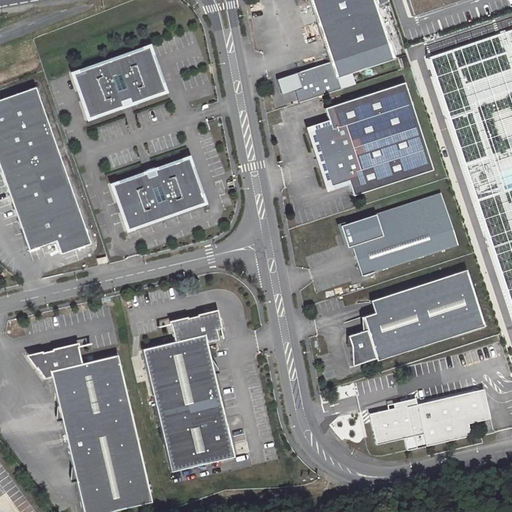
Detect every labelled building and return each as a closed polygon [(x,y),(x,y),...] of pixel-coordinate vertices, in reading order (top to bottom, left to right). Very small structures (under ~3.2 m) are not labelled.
[(388,3),(387,0),(308,0),(326,55),(334,77),(392,58),(375,7),(388,3)] [(406,0),(412,16),(459,0),(406,0)] [(511,26),(426,57),(511,309),(511,26)] [(147,48),(71,75),(86,119),(162,93),(147,48)] [(431,172),(403,84),(323,110),(328,124),(310,130),(316,149),(314,150),(320,170),(322,170),(329,189),(347,183),(352,198),(431,172)] [(35,86),(0,99),(0,165),(31,250),(57,240),(62,253),(75,248),(92,242),(35,86)] [(186,160),(110,187),(125,231),(202,204),(186,160)] [(441,196),(340,228),(347,249),(352,248),(361,278),(457,247),(441,196)] [(375,316),(361,320),(365,333),(344,340),(352,362),(348,363),(347,369),(374,360),(375,362),(481,326),(463,273),(383,300),(387,312),(375,316)] [(383,300),(372,303),(375,316),(387,312),(383,300)] [(176,343),(143,351),(171,473),(234,459),(209,344),(220,341),(218,331),(224,330),(220,312),(199,316),(199,317),(171,324),(176,343)] [(25,358),(41,381),(49,380),(78,511),(121,511),(148,506),(115,358),(79,367),(75,347),(25,358)] [(397,407),(368,414),(375,445),(403,439),(406,451),(424,447),(469,436),(467,424),(481,421),(474,391),(415,405),(414,399),(396,403),(397,407)]
